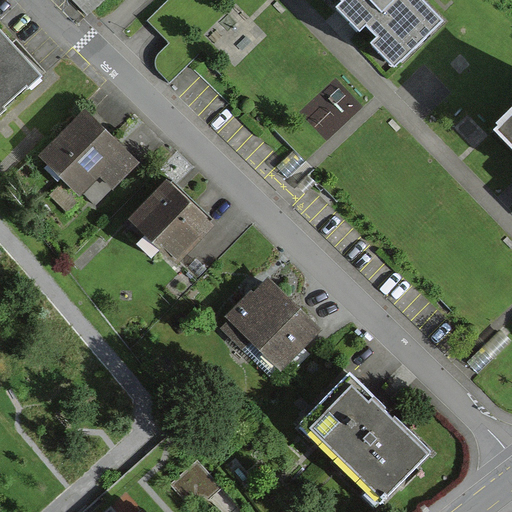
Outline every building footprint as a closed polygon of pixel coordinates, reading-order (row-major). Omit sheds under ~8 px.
[(370,45),(395,71),(444,24),(420,0),(338,0),(343,4),(336,10),(360,35),(367,29),(377,39),(370,45)] [(0,110),(39,76),(0,33),(0,110)] [(81,196),(102,175),(114,186),(138,162),(86,108),(39,154),(81,196)] [(511,108),(500,120),(511,132),(511,108)] [(216,224),(167,180),(130,221),(179,265),(216,224)] [(323,327),(269,276),(221,327),(243,348),(253,338),(283,368),(323,327)] [(383,501),(431,449),(350,373),(301,425),(383,501)]
